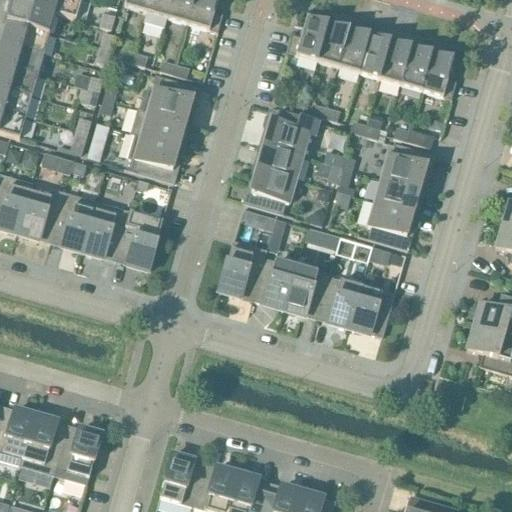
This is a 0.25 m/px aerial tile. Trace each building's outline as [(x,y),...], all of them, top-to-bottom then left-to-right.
[(70,0),(35,0),(32,11),(32,12),(75,24),(81,3),(70,0)] [(126,0),(123,11),(145,17),(149,0),(126,0)] [(149,0),(145,17),(166,23),(172,0),(149,0)] [(172,0),(166,23),(186,29),(194,0),(172,0)] [(194,0),(186,29),(217,38),(222,20),(213,17),(218,0),(194,0)] [(12,5),(6,27),(48,39),(54,19),(74,25),(75,24),(32,12),(32,11),(12,5)] [(99,31),(110,35),(114,21),(103,18),(99,31)] [(291,40),(286,58),(316,67),(328,28),(306,21),(300,42),(291,40)] [(6,27),(0,46),(0,47),(42,60),(48,39),(6,27)] [(328,28),(316,67),(337,72),(348,34),(328,28)] [(348,34),(337,72),(358,78),(369,40),(350,34),(348,34)] [(103,38),(98,53),(110,57),(114,41),(103,38)] [(369,40),(358,78),(379,84),(390,46),(370,40),(369,40)] [(379,84),(400,90),(410,52),(391,46),(390,46),(379,84)] [(0,47),(0,70),(36,81),(42,60),(0,47)] [(410,52),(400,90),(420,96),(431,57),(412,52),(410,52)] [(106,70),(110,57),(98,53),(95,67),(106,70)] [(120,54),(117,64),(130,68),(133,58),(120,54)] [(420,96),(450,105),(455,87),(447,84),(453,64),(431,57),(420,96)] [(133,58),(130,68),(144,72),(147,62),(133,58)] [(161,66),(159,76),(172,80),(175,70),(161,66)] [(0,70),(0,92),(31,101),(36,81),(0,70)] [(175,70),(172,80),(185,84),(188,74),(175,70)] [(90,81),(87,95),(88,95),(98,98),(102,85),(90,81)] [(146,118),(184,129),(185,129),(191,106),(195,108),(199,94),(154,81),(151,92),(147,91),(140,116),(146,118)] [(0,92),(0,115),(25,122),(31,101),(0,92)] [(105,93),(99,117),(110,121),(117,97),(105,93)] [(77,107),(83,108),(94,111),(98,98),(88,95),(87,95),(81,94),(77,107)] [(291,103),(289,111),(288,113),(302,117),(305,107),(291,103)] [(312,109),(309,119),(322,123),(326,113),(312,109)] [(326,113),(322,123),(336,127),(339,117),(326,113)] [(269,129),(263,151),(280,156),(301,162),(308,138),(304,137),(307,125),(269,114),(265,128),(269,129)] [(0,138),(18,144),(25,122),(0,115),(0,138)] [(146,118),(140,141),(182,153),(186,141),(181,140),(184,129),(146,118)] [(79,123),(75,136),(86,140),(90,126),(79,123)] [(433,123),(431,133),(440,135),(442,126),(433,123)] [(349,137),(362,141),(365,131),(352,127),(349,137)] [(365,131),(362,141),(376,145),(379,134),(365,131)] [(395,133),(392,143),(406,147),(408,137),(395,133)] [(408,137),(406,147),(429,154),(433,141),(409,135),(409,137),(408,137)] [(71,150),(82,153),(86,140),(75,136),(71,150)] [(130,164),(127,175),(172,188),(176,175),(172,174),(178,152),(132,139),(126,163),(130,164)] [(387,161),(380,184),(418,195),(425,173),(429,174),(433,161),(394,150),(391,162),(387,161)] [(252,173),(252,174),(256,175),(295,186),(295,185),(301,162),(280,156),(263,151),(260,162),(255,161),(252,173)] [(88,152),(85,163),(86,163),(97,167),(101,156),(88,152)] [(24,156),(21,165),(24,171),(30,172),(35,170),(38,160),(36,155),(29,153),(24,156)] [(44,157),(40,171),(53,175),(56,161),(44,157)] [(326,186),(336,189),(344,162),(334,159),(331,170),(326,186)] [(344,162),(336,189),(339,190),(346,192),(351,176),(354,165),(344,162)] [(73,166),(69,178),(82,182),(85,169),(73,166)] [(246,195),(242,208),(280,219),(284,208),(288,209),(295,186),(256,175),(250,196),(246,195)] [(0,233),(18,238),(30,196),(32,189),(0,179),(0,233)] [(380,184),(373,208),(412,219),(416,221),(419,208),(415,207),(418,195),(380,184)] [(138,185),(135,195),(141,197),(146,194),(147,188),(138,185)] [(339,190),(337,197),(349,200),(351,201),(352,199),(353,194),(346,192),(339,190)] [(319,193),(316,204),(326,206),(329,196),(319,193)] [(30,196),(18,238),(49,247),(64,198),(51,194),(49,202),(30,196)] [(337,197),(333,210),(345,214),(349,200),(337,197)] [(64,198),(49,247),(82,257),(96,207),(64,198)] [(96,207),(82,257),(114,266),(128,216),(96,207)] [(511,208),(508,207),(501,230),(511,233),(511,208)] [(371,233),(367,244),(406,255),(410,242),(405,241),(412,219),(373,208),(367,231),(371,233)] [(320,213),(304,222),(306,227),(321,231),(325,221),(320,213)] [(128,216),(114,266),(147,275),(161,226),(128,216)] [(242,216),(239,226),(251,229),(254,219),(242,216)] [(260,220),(256,232),(271,236),(274,224),(260,220)] [(274,228),(272,233),(282,236),(285,227),(275,224),(274,228)] [(511,233),(501,230),(495,253),(511,258),(508,271),(511,271),(511,233)] [(306,233),(303,245),(310,247),(317,243),(319,237),(307,233),(306,233)] [(252,305),(264,263),(266,256),(232,246),(218,295),(252,305)] [(390,257),(387,267),(397,270),(400,260),(390,257)] [(264,263),(252,305),(283,314),(292,281),(295,272),(264,263)] [(292,281),(283,314),(315,323),(318,315),(325,291),(328,282),(295,272),(292,281)] [(318,315),(315,323),(348,333),(350,324),(357,300),(360,291),(328,282),(325,291),(318,315)] [(350,324),(348,333),(381,342),(393,301),(360,291),(357,300),(350,324)] [(479,309),(472,332),(511,343),(511,304),(499,301),(495,313),(479,309)] [(511,359),(511,358),(511,343),(472,332),(466,355),(482,360),(479,372),(511,381),(511,359)] [(1,413),(0,418),(0,466),(21,472),(35,423),(1,413)] [(35,423),(21,472),(53,482),(55,474),(67,432),(35,423)] [(67,432),(55,474),(88,483),(100,441),(67,432)] [(170,461),(158,503),(189,511),(191,511),(203,471),(170,461)] [(203,471),(191,511),(226,511),(236,480),(203,471)] [(236,480),(226,511),(260,511),(267,489),(236,480)] [(267,489),(260,511),(296,511),(300,499),(267,489)] [(300,499),(296,511),(332,511),(333,508),(300,499)]
